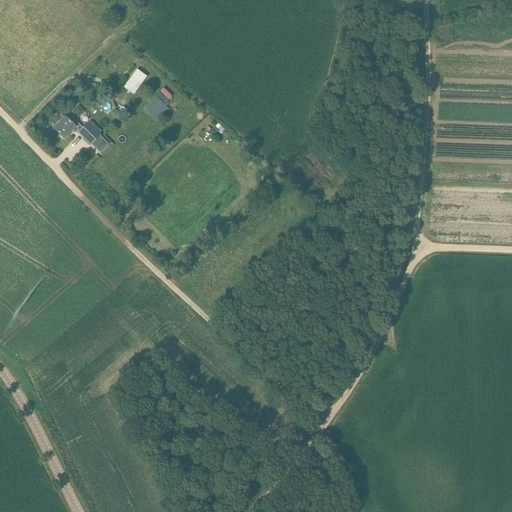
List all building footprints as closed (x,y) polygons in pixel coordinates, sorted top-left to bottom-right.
[(137,71),(125,87),(134,94),(146,77),(137,71)] [(165,105),(169,102),(159,92),(156,96),(165,105)] [(165,105),(156,96),(143,108),(154,119),(167,107),(165,105)] [(113,116),(119,122),(123,117),(117,112),(113,116)] [(73,118),(69,122),(65,118),(54,129),(64,139),(75,128),(80,132),(83,129),(73,118)] [(91,121),(88,124),(100,135),(103,133),(91,121)] [(100,135),(88,124),(83,129),(80,132),(79,133),(91,145),(100,135)] [(212,129),(208,133),(213,138),(217,133),(212,129)]
